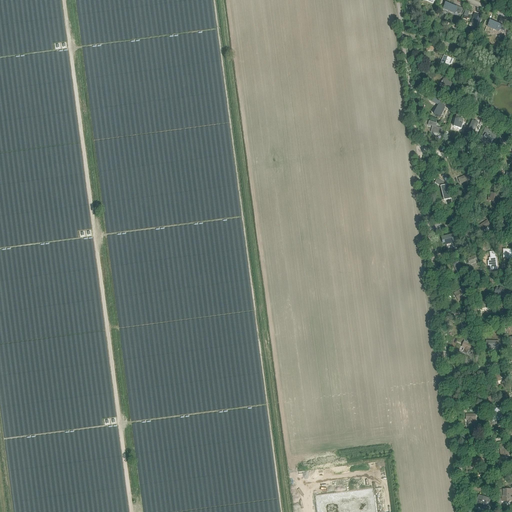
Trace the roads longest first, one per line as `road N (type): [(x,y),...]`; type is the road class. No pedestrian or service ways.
road 1 (residential): [(447,370),(417,145)]
road 2 (residential): [(417,145),(397,0)]
